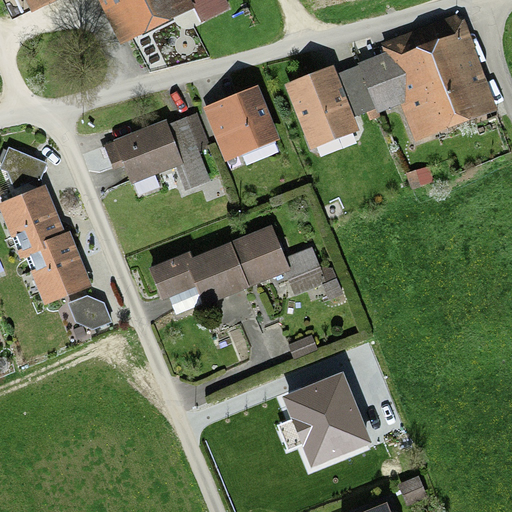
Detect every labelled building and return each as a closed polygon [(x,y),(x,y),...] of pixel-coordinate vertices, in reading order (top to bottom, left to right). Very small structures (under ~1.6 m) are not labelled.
[(24,0),(32,16),(66,0),(24,0)] [(95,0),(119,48),(196,11),(203,24),(231,10),(226,0),(95,0)] [(403,102),(416,138),(499,108),(463,10),(380,41),(384,49),(359,58),(360,63),(378,111),(380,110),(403,102)] [(310,146),(359,128),(354,115),(338,71),(334,61),(285,79),(310,146)] [(382,115),(380,110),(378,111),(360,63),(338,71),(354,115),(368,110),(371,119),(382,115)] [(203,105),(226,159),(281,136),(258,82),(203,105)] [(169,122),(167,117),(114,136),(115,139),(105,143),(114,168),(125,164),(138,198),(163,189),(157,172),(176,165),(185,188),(211,179),(200,149),(211,145),(198,111),(169,122)] [(0,167),(8,170),(16,192),(42,176),(47,163),(9,147),(0,166),(0,167)] [(429,164),(406,171),(412,188),(435,181),(429,164)] [(49,298),(84,285),(74,260),(65,235),(60,237),(53,219),(43,192),(4,207),(30,270),(37,268),(49,298)] [(231,238),(249,284),(285,269),(295,294),(322,283),(328,299),(344,292),(332,263),(321,267),(312,245),(286,255),(273,221),(231,238)] [(249,284),(231,238),(193,254),(191,248),(150,265),(163,297),(169,295),(176,313),(249,284)] [(113,320),(105,300),(88,293),(68,301),(76,321),(93,328),(113,320)] [(312,333),(289,343),(295,357),(318,347),(312,333)] [(372,439),(343,367),(282,391),(293,417),(278,423),(288,449),(303,443),(311,463),(372,439)] [(426,496),(418,475),(399,483),(407,503),(426,496)] [(392,511),(388,499),(352,511),(392,511)]
